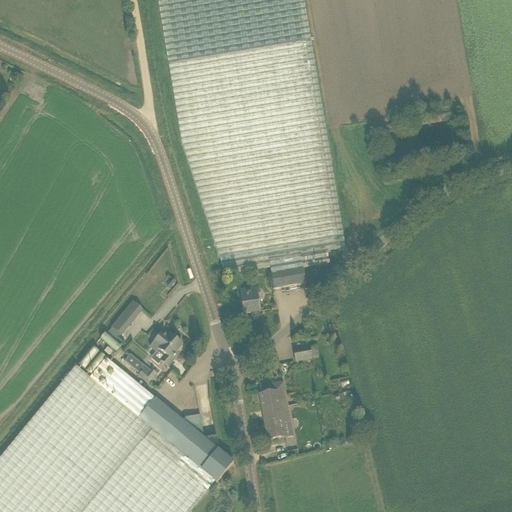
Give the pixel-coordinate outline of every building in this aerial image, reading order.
[(266,268),(269,290),(312,283),(311,272),(318,267),(327,265),(325,252),(342,249),(339,230),(340,228),(334,232),(328,233),(329,239),(323,240),(320,245),(307,240),(304,236),(296,237),(292,232),(287,236),(287,237),(283,241),(284,248),(279,249),(273,253),(275,261),(270,259),(267,255),(260,256),(259,259),(252,260),(254,270),(266,268)] [(259,312),(256,289),(240,292),(243,315),(251,314),(251,316),(253,318),(258,317),(259,315),(259,312)] [(112,328),(121,336),(131,323),(122,316),(112,328)] [(163,333),(154,343),(160,348),(151,359),(158,366),(161,362),(167,367),(178,355),(176,353),(182,346),(170,336),(169,338),(163,333)] [(309,348),(293,351),(295,363),(311,360),(309,348)] [(204,440),(183,423),(106,360),(90,379),(76,367),(0,458),(0,511),(190,511),(215,482),(216,484),(233,464),(218,451),(216,438),(204,440)] [(149,385),(157,375),(151,370),(150,372),(148,374),(143,371),(139,375),(138,377),(149,385)] [(292,432),(283,383),(258,388),(260,396),(259,396),(268,441),(285,438),(284,433),(292,432)]
